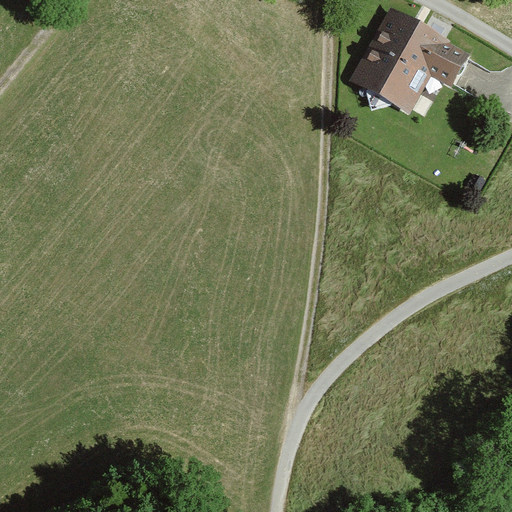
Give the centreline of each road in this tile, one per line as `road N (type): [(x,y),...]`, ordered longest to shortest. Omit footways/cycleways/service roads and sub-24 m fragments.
road 1 (track): [(329,0),(326,156),(294,431)]
road 2 (track): [(511,255),(386,323),(342,362),(294,431),(277,511)]
